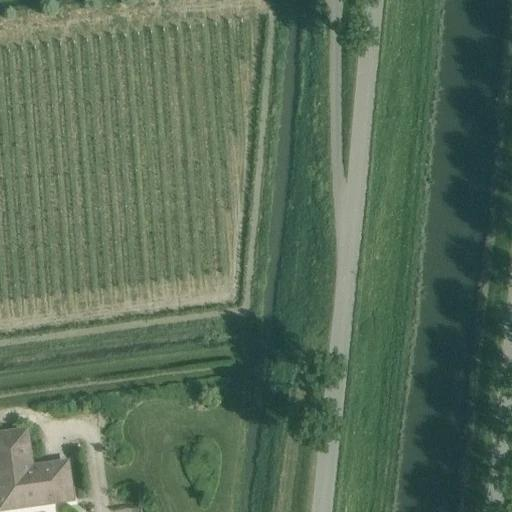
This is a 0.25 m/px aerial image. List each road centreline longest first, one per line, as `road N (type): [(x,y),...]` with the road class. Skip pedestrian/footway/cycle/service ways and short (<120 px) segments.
road 1 (unclassified): [(347,277),(374,0)]
road 2 (unclassified): [(347,277),(334,0)]
road 3 (unclassified): [(322,511),(347,277)]
road 4 (unclassified): [(493,511),(511,342)]
